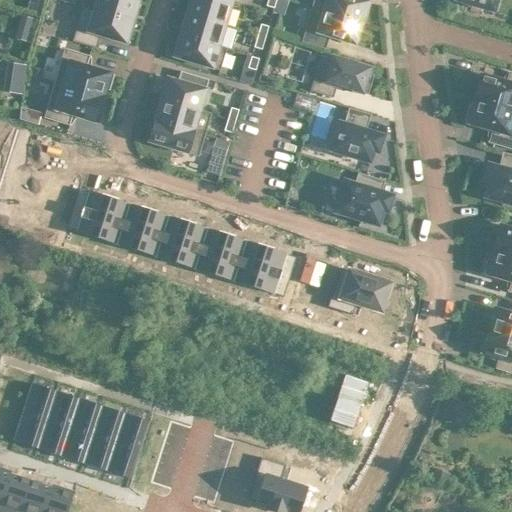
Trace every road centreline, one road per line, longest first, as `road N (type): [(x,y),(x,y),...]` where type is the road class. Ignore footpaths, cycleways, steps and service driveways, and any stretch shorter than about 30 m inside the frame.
road 1 (residential): [(159,0),(120,126),(119,150),(131,168),(438,267)]
road 2 (residential): [(347,511),(426,355),(438,267)]
road 3 (residential): [(438,267),(413,19)]
road 4 (residential): [(187,418),(0,357)]
road 5 (residential): [(0,452),(182,511)]
